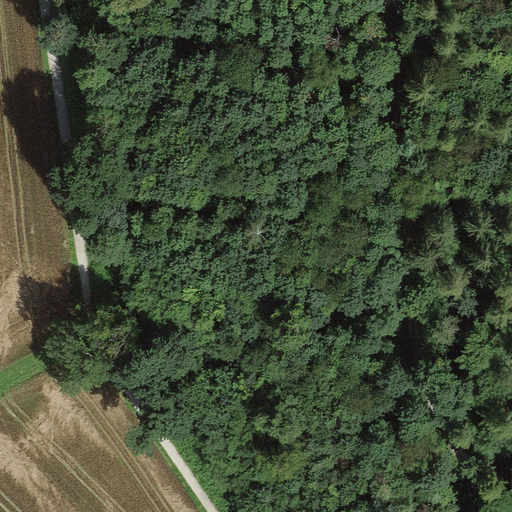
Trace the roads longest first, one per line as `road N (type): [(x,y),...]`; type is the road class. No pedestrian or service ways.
road 1 (track): [(46,0),(87,296),(110,350),(221,511)]
road 2 (track): [(511,511),(458,463),(427,396),(388,0)]
